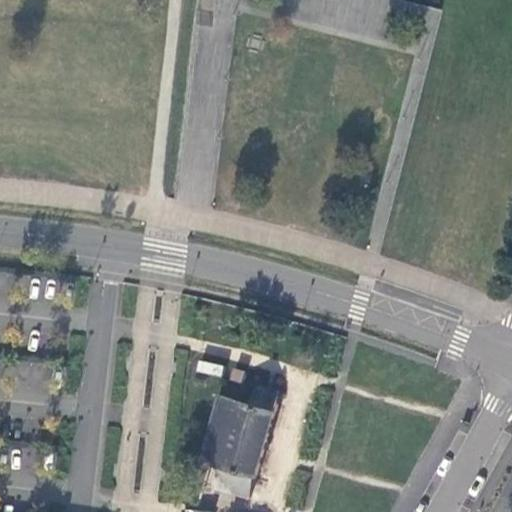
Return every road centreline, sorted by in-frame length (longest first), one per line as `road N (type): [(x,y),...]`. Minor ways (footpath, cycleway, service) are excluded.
road 1 (residential): [(511,367),(461,340),(259,275),(0,232)]
road 2 (residential): [(440,511),(511,378)]
